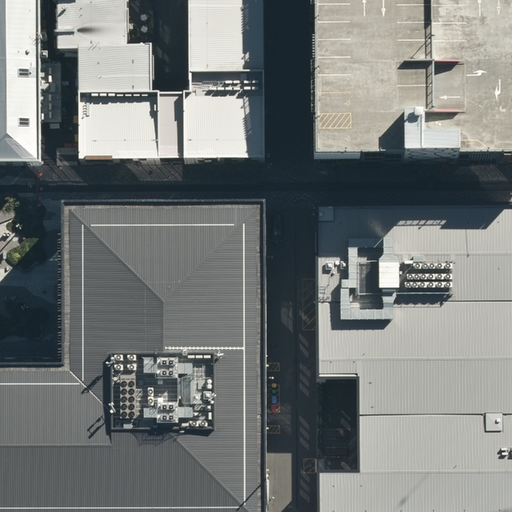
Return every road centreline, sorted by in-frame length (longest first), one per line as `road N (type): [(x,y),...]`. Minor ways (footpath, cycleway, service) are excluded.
road 1 (residential): [(280,186),(281,511)]
road 2 (residential): [(0,186),(280,186)]
road 3 (residential): [(279,0),(280,186)]
